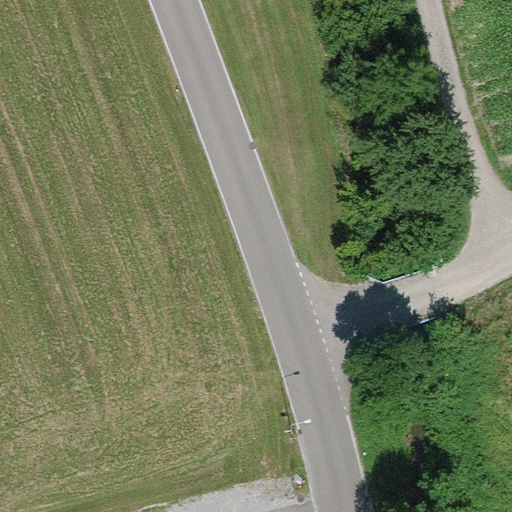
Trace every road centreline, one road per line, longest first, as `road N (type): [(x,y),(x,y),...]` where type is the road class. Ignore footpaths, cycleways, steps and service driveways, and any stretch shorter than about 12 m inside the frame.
road 1 (residential): [(347,511),(301,336),(173,0)]
road 2 (track): [(430,0),(481,168),(511,228)]
road 3 (track): [(301,336),(511,257)]
